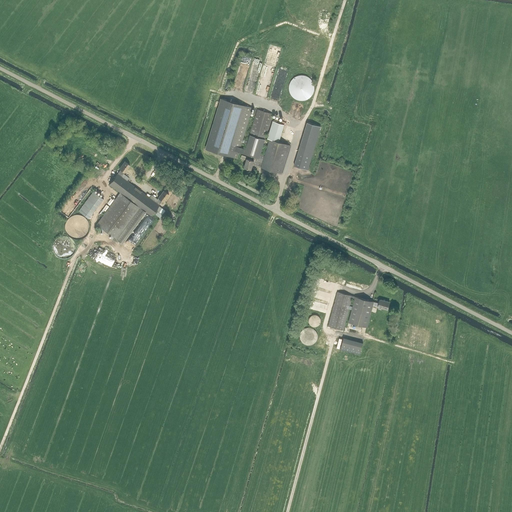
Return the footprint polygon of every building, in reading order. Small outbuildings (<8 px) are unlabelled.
[(289,86),(289,88),(289,89),(289,91),(290,92),(291,94),(291,95),(292,96),(294,97),(295,98),(296,99),(298,100),(299,100),(301,100),(302,100),(304,100),(305,100),(307,99),(308,98),(310,97),(311,96),(312,95),(313,94),(313,92),(314,91),(314,89),(314,88),(314,86),(314,84),(313,83),(313,82),(312,80),(311,79),(310,78),(308,77),(307,76),(305,76),(304,75),(302,75),(301,75),(299,75),(298,76),(296,76),(295,77),(294,78),(292,79),(291,80),(291,82),(290,83),(289,84),(289,86)] [(253,164),(262,166),(261,167),(282,173),(290,145),(279,142),(270,139),(265,156),(261,154),(272,114),(257,109),(248,142),(243,140),(252,108),(221,99),(206,150),(237,159),(239,152),(254,157),(253,161),(247,159),(244,168),(251,170),(253,164)] [(267,138),(270,139),(279,142),(285,124),(272,121),(267,138)] [(320,126),(307,122),(294,165),(308,169),(320,126)] [(121,170),(118,174),(117,174),(109,185),(120,193),(96,225),(102,229),(104,230),(106,232),(138,190),(127,181),(129,178),(124,174),(124,173),(125,173),(130,166),(125,162),(121,166),(119,168),(120,168),(119,169),(121,170)] [(164,191),(158,198),(158,199),(152,195),(149,198),(138,190),(106,232),(111,236),(114,237),(120,243),(144,211),(151,216),(159,205),(162,201),(163,202),(164,201),(164,202),(166,200),(165,199),(169,195),(164,191)] [(78,211),(88,219),(103,199),(93,191),(78,211)] [(83,221),(82,220),(80,219),(79,218),(78,218),(76,218),(75,218),(74,218),(72,218),(71,219),(70,220),(69,221),(68,222),(67,223),(67,224),(66,225),(66,227),(66,228),(66,230),(67,231),(67,232),(68,233),(69,234),(70,235),(71,236),(72,237),(74,237),(75,237),(76,237),(78,237),(79,237),(80,236),(81,235),(83,234),(83,233),(84,232),(85,231),(85,230),(85,228),(85,227),(85,226),(85,224),(84,223),(83,222),(83,221)] [(72,239),(70,238),(69,237),(68,236),(66,236),(65,236),(63,236),(62,236),(60,236),(59,236),(58,237),(56,238),(55,239),(54,240),(53,241),(53,243),(52,244),(52,246),(52,247),(52,249),(52,250),(53,252),(54,253),(54,254),(55,255),(57,256),(58,257),(59,258),(61,258),(62,258),(64,259),(65,258),(67,258),(68,258),(69,257),(71,256),(72,255),(73,254),(74,253),(74,251),(75,250),(75,248),(75,247),(75,245),(75,244),(74,243),(73,241),(73,240),(72,239)] [(347,279),(346,285),(364,289),(365,283),(347,279)] [(390,302),(383,300),(380,300),(379,304),(374,302),(355,297),(353,296),(338,292),(328,326),(343,330),(352,298),(355,299),(349,322),(367,327),(373,305),(378,307),(388,310),(390,302)] [(310,320),(310,321),(310,322),(310,323),(310,324),(311,325),(312,325),(313,326),(314,326),(315,326),(316,326),(317,326),(318,325),(319,325),(320,324),(320,323),(320,322),(321,321),(320,320),(320,319),(320,318),(319,317),(318,316),(317,316),(316,315),(315,315),(314,315),(313,316),(312,316),(311,317),(310,318),(310,319),(310,320)] [(360,354),(363,343),(344,338),(341,349),(360,354)]
